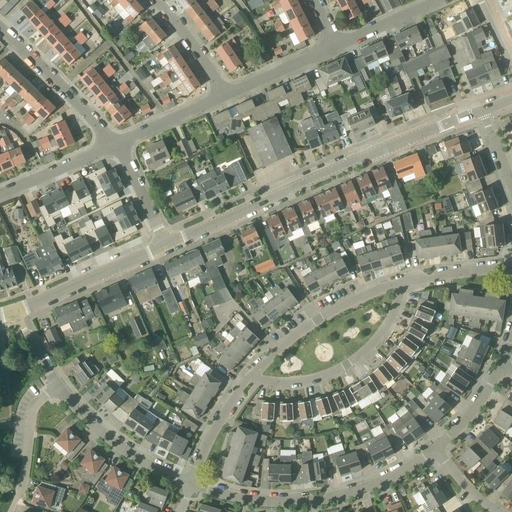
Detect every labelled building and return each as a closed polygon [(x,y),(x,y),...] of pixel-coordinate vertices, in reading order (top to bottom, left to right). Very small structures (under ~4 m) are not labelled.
[(10,10),(19,1),(16,0),(11,0),(5,6),(10,10)] [(52,0),(46,6),(40,11),(29,21),(37,30),(48,20),(44,14),(49,10),(55,4),(52,0)] [(119,14),(125,9),(135,0),(134,0),(114,0),(110,4),(119,14)] [(125,20),(128,24),(144,10),(135,0),(125,9),(130,15),(125,20)] [(185,11),(196,3),(193,0),(177,0),(185,11)] [(210,9),(216,4),(213,0),(212,0),(207,5),(210,9)] [(254,0),(249,2),(252,9),(263,4),(261,0),(254,0)] [(278,16),(285,12),(299,5),(296,0),(283,0),(272,5),(278,16)] [(342,11),(355,4),(353,0),(336,0),(342,11)] [(29,21),(40,11),(32,2),(21,12),(29,21)] [(193,21),(204,13),(196,3),(185,11),(193,21)] [(96,10),(94,12),(99,18),(108,9),(104,4),(96,10)] [(210,9),(213,12),(219,8),(217,5),(216,4),(210,9)] [(348,22),(361,15),(355,4),(342,11),(348,22)] [(290,23),(304,15),(299,5),(285,12),(290,23)] [(456,22),(457,24),(461,22),(466,31),(480,25),(472,9),(454,18),(454,20),(453,20),(454,23),(456,22)] [(201,32),(212,23),(204,13),(193,21),(201,32)] [(233,17),(239,25),(244,21),(238,13),(233,17)] [(62,24),(68,18),(65,15),(59,20),(62,24)] [(295,33),(309,26),(304,15),(290,23),(295,33)] [(68,18),(62,24),(65,27),(71,22),(68,18)] [(149,36),(159,28),(151,18),(135,31),(138,36),(144,31),(149,36)] [(45,39),(57,29),(48,20),(37,30),(45,39)] [(217,30),(212,23),(201,32),(210,42),(226,30),(223,25),(217,30)] [(309,26),(295,33),(300,43),(314,36),(309,26)] [(405,32),(412,46),(423,41),(417,27),(405,32)] [(143,41),(151,51),(167,37),(159,28),(149,36),(143,41)] [(485,36),(481,28),(471,32),(475,41),(485,36)] [(53,48),(65,38),(57,29),(45,39),(53,48)] [(394,37),(400,50),(400,51),(401,51),(412,46),(405,32),(394,37)] [(78,42),(84,36),(81,33),(75,38),(78,42)] [(472,88),(491,81),(480,56),(471,33),(461,37),(474,70),(466,73),(472,88)] [(84,36),(78,42),(81,45),(87,40),(84,36)] [(425,39),(430,50),(436,48),(431,37),(425,39)] [(62,57),(73,47),(65,38),(53,48),(62,57)] [(121,38),(115,43),(120,48),(125,43),(121,38)] [(234,54),(230,48),(236,43),(233,39),(216,51),(223,62),(234,54)] [(377,61),(388,56),(389,56),(388,56),(382,42),(371,47),(377,61)] [(447,58),(451,57),(445,44),(444,45),(436,48),(426,53),(431,64),(432,64),(436,73),(437,72),(450,68),(448,64),(450,64),(447,58)] [(169,63),(180,56),(173,46),(153,59),(156,64),(165,57),(169,63)] [(73,47),(62,57),(70,66),(81,56),(73,47)] [(366,66),(377,61),(371,47),(360,52),(362,57),(366,66)] [(400,50),(394,53),(400,65),(406,62),(401,51),(400,51),(400,50)] [(490,52),(480,56),(491,81),(500,77),(490,52)] [(128,62),(134,58),(130,53),(124,58),(128,62)] [(389,56),(388,56),(390,60),(393,68),(400,65),(394,53),(388,56),(389,56)] [(401,65),(403,70),(405,69),(410,80),(418,76),(416,71),(431,64),(426,53),(401,65)] [(231,73),(242,66),(234,54),(223,62),(231,73)] [(263,62),(270,58),(268,54),(261,57),(263,62)] [(169,63),(176,74),(187,66),(180,56),(169,63)] [(362,57),(354,60),(355,63),(359,71),(360,71),(367,68),(366,66),(362,57)] [(4,58),(0,62),(0,79),(2,78),(12,67),(4,58)] [(365,86),(359,71),(355,63),(347,66),(344,59),(331,65),(338,82),(351,76),(357,90),(365,86)] [(106,74),(112,69),(109,65),(103,70),(106,74)] [(327,87),(338,82),(331,65),(319,70),(322,77),(315,81),(320,93),(328,89),(327,87)] [(401,65),(392,69),(394,74),(403,70),(401,65)] [(183,84),(194,76),(187,66),(176,74),(170,78),(159,85),(161,89),(172,82),(173,83),(179,79),(183,84)] [(2,78),(11,86),(21,75),(12,67),(2,78)] [(441,82),(440,82),(439,78),(430,81),(432,85),(422,89),(427,105),(447,97),(444,87),(456,83),(450,67),(450,68),(437,72),(441,82)] [(140,68),(135,72),(139,77),(144,73),(140,68)] [(367,68),(360,71),(365,82),(372,79),(367,68)] [(89,88),(100,79),(92,69),(81,79),(89,88)] [(115,72),(112,69),(106,74),(109,78),(115,72)] [(398,83),(397,83),(392,69),(386,72),(403,114),(416,109),(414,103),(420,101),(413,88),(408,90),(409,94),(402,97),(401,95),(402,93),(398,83)] [(391,119),(403,114),(386,72),(380,75),(386,88),(390,97),(392,98),(393,100),(385,103),(391,119)] [(159,85),(170,78),(166,73),(151,83),(154,88),(159,85)] [(14,100),(19,94),(30,84),(21,75),(11,86),(16,91),(11,96),(14,100)] [(183,84),(190,94),(201,87),(194,76),(183,84)] [(293,92),(286,95),(288,99),(291,107),(304,102),(301,94),(312,89),(306,76),(289,83),(293,92)] [(108,88),(103,83),(100,79),(89,88),(96,97),(108,88)] [(133,82),(127,87),(128,87),(104,107),(112,116),(123,106),(120,102),(126,98),(124,96),(131,91),(136,86),(133,82)] [(24,99),(28,103),(38,92),(30,84),(19,94),(14,100),(8,106),(12,109),(18,103),(19,104),(24,99)] [(117,87),(111,92),(108,88),(96,97),(104,107),(128,87),(127,87),(125,84),(118,89),(117,87)] [(262,105),(268,118),(281,112),(277,104),(288,99),(286,95),(282,87),(265,94),(269,102),(262,105)] [(28,103),(36,111),(47,101),(38,92),(28,103)] [(171,102),(168,97),(167,94),(161,98),(162,100),(164,105),(171,102)] [(8,106),(14,100),(11,96),(5,102),(8,106)] [(313,99),(306,102),(311,116),(318,113),(313,99)] [(268,118),(262,105),(255,108),(252,100),(235,107),(239,115),(241,120),(252,115),(255,123),(268,118)] [(36,111),(45,120),(56,109),(47,101),(36,111)] [(358,115),(364,130),(375,125),(373,120),(379,118),(372,103),(364,107),(364,112),(358,115)] [(131,116),(123,106),(112,116),(120,125),(131,116)] [(241,120),(239,115),(232,118),(228,110),(211,118),(217,131),(228,126),(232,134),(244,128),(241,120)] [(25,122),(31,116),(28,113),(22,119),(25,122)] [(364,130),(358,115),(351,117),(348,113),(339,117),(346,132),(351,130),(353,135),(364,130)] [(311,118),(322,145),(339,138),(330,114),(327,115),(326,115),(320,118),(320,117),(319,118),(313,121),(313,120),(312,120),(313,121),(312,121),(311,118)] [(31,116),(25,122),(29,126),(35,120),(31,116)] [(275,118),(248,130),(264,167),(292,155),(275,118)] [(322,145),(311,118),(300,123),(310,149),(322,145)] [(56,139),(69,133),(64,121),(51,128),(56,139)] [(59,145),(61,150),(74,144),(69,133),(56,139),(49,142),(41,145),(43,150),(51,146),(52,148),(59,145)] [(26,146),(17,150),(15,151),(12,144),(11,145),(7,137),(3,139),(15,167),(26,162),(26,161),(31,159),(26,146)] [(455,158),(466,154),(472,152),(471,151),(473,151),(470,145),(469,146),(468,141),(460,144),(458,138),(444,144),(446,150),(451,148),(455,158)] [(4,155),(0,156),(0,162),(3,171),(15,167),(3,139),(0,139),(0,143),(2,148),(1,149),(4,155)] [(192,155),(189,150),(185,141),(178,144),(184,159),(192,155)] [(169,158),(167,151),(162,142),(148,149),(150,153),(144,155),(144,157),(145,160),(147,161),(151,170),(163,165),(161,161),(169,158)] [(208,158),(205,152),(199,155),(202,160),(208,158)] [(416,178),(425,175),(417,154),(393,164),(399,179),(414,173),(416,178)] [(462,163),(466,173),(484,166),(481,160),(480,160),(479,156),(468,160),(466,154),(455,158),(457,164),(462,163)] [(187,162),(179,166),(182,174),(190,170),(187,162)] [(216,179),(222,193),(230,189),(247,181),(239,162),(228,167),(229,169),(222,172),(223,176),(217,178),(216,179)] [(486,172),(484,166),(466,173),(469,183),(465,185),(467,191),(478,186),(476,181),(486,177),(485,172),(486,172)] [(105,167),(85,177),(88,184),(94,181),(98,190),(102,188),(119,179),(115,170),(107,173),(105,167)] [(390,197),(393,202),(402,198),(394,175),(388,178),(383,167),(372,172),(377,183),(381,193),(383,196),(384,199),(390,197)] [(209,174),(196,180),(197,182),(199,187),(196,188),(202,202),(207,199),(222,193),(216,179),(217,178),(214,171),(209,174)] [(377,199),(383,196),(381,193),(377,183),(372,185),(367,175),(356,179),(361,190),(365,200),(366,200),(376,195),(377,199)] [(75,191),(70,193),(78,210),(85,207),(83,204),(92,200),(82,178),(72,183),(75,191)] [(106,196),(96,201),(100,208),(120,199),(117,193),(124,189),(119,179),(102,188),(106,196)] [(340,186),(345,197),(349,207),(350,207),(360,202),(361,206),(367,203),(366,200),(365,200),(361,190),(356,192),(351,182),(340,186)] [(202,202),(196,188),(190,190),(189,186),(183,189),(184,192),(171,198),(178,213),(196,204),(202,202)] [(469,208),(478,205),(496,198),(493,192),(492,193),(491,188),(480,192),(478,186),(467,191),(463,192),(469,208)] [(61,189),(51,193),(60,210),(68,206),(73,216),(80,213),(78,210),(70,193),(68,190),(63,192),(61,189)] [(344,209),(345,213),(352,210),(350,207),(349,207),(345,197),(340,199),(335,189),(325,193),(334,214),(344,209)] [(45,205),(40,208),(49,228),(56,225),(53,218),(61,214),(60,210),(51,193),(41,198),(45,205)] [(324,218),(334,214),(325,193),(314,198),(319,209),(314,211),(318,221),(319,225),(325,222),(324,218)] [(477,217),(479,222),(491,219),(488,213),(498,209),(497,205),(498,204),(496,198),(478,205),(481,215),(477,217)] [(303,216),(298,218),(302,228),(303,232),(309,229),(312,230),(317,227),(319,225),(318,221),(314,211),(309,200),(298,205),(303,216)] [(42,213),(40,210),(36,201),(26,205),(32,218),(42,213)] [(121,201),(101,211),(104,218),(114,213),(118,221),(136,213),(131,203),(124,207),(121,201)] [(454,213),(451,206),(443,208),(444,215),(454,213)] [(286,235),(287,239),(293,236),(292,233),(302,228),(298,218),(293,207),(282,212),(287,223),(282,225),(286,235)] [(22,210),(14,210),(14,220),(23,220),(22,210)] [(402,215),(406,231),(414,229),(410,212),(402,215)] [(118,232),(112,235),(116,242),(138,231),(135,226),(140,223),(136,213),(118,221),(114,223),(118,232)] [(276,240),(286,235),(282,225),(277,214),(266,219),(271,230),(265,232),(274,252),(280,249),(276,240)] [(395,234),(403,232),(399,217),(392,220),(395,234)] [(481,238),(482,238),(505,235),(504,229),(503,229),(502,224),(491,226),(491,219),(479,222),(481,238)] [(91,220),(85,223),(86,227),(94,243),(99,241),(103,248),(113,243),(105,226),(96,230),(91,220)] [(263,246),(260,240),(253,225),(240,231),(246,246),(242,248),(247,260),(252,258),(249,252),(263,246)] [(83,237),(74,241),(82,258),(93,253),(89,246),(94,243),(86,227),(79,230),(83,237)] [(461,253),(458,235),(453,236),(452,227),(446,228),(450,256),(455,256),(455,254),(461,253)] [(446,257),(450,256),(446,228),(441,229),(442,236),(437,237),(439,256),(445,256),(446,257)] [(439,256),(437,237),(431,238),(430,230),(425,231),(429,259),(434,259),(434,257),(439,256)] [(53,243),(55,241),(54,238),(51,233),(50,231),(39,237),(44,247),(43,247),(51,264),(49,265),(52,272),(64,267),(57,252),(53,243)] [(424,260),(429,259),(425,231),(420,232),(421,240),(415,241),(418,260),(424,259),(424,260)] [(61,235),(54,238),(55,241),(63,258),(69,255),(72,263),(82,258),(74,241),(72,236),(64,240),(61,235)] [(483,252),(495,250),(498,250),(498,247),(505,246),(504,242),(506,242),(505,235),(482,238),(483,252)] [(203,247),(209,261),(210,263),(205,265),(209,273),(217,292),(219,291),(226,288),(225,286),(217,268),(223,265),(219,257),(225,254),(219,240),(203,247)] [(388,248),(389,248),(386,240),(381,242),(383,250),(378,251),(383,269),(394,266),(388,248)] [(305,255),(312,252),(309,244),(304,246),(302,250),(305,255)] [(383,269),(378,251),(373,253),(370,245),(365,247),(367,255),(373,272),(383,269)] [(399,245),(389,248),(388,248),(394,266),(404,263),(399,245)] [(16,246),(5,249),(10,265),(21,261),(16,246)] [(51,264),(43,247),(35,251),(39,261),(35,263),(42,278),(52,272),(49,265),(51,264)] [(355,250),(357,258),(362,276),(373,272),(367,255),(365,247),(355,250)] [(199,277),(209,273),(205,265),(198,249),(188,253),(199,277)] [(328,256),(332,263),(340,280),(350,275),(348,270),(353,267),(347,255),(341,259),(339,255),(339,254),(334,252),(334,253),(328,256)] [(189,282),(199,277),(188,253),(178,258),(185,273),(189,282)] [(327,266),(322,268),(330,285),(340,280),(332,263),(328,256),(323,259),(327,266)] [(185,273),(178,258),(164,264),(170,279),(174,288),(185,283),(181,274),(185,273)] [(18,285),(14,275),(12,268),(2,272),(1,268),(4,267),(1,259),(0,259),(0,273),(5,290),(18,285)] [(265,272),(276,267),(273,262),(262,267),(265,272)] [(308,266),(312,273),(321,290),(330,285),(322,268),(317,271),(313,264),(308,266)] [(158,284),(152,269),(140,274),(151,299),(161,295),(162,295),(161,293),(158,284)] [(311,295),(321,290),(312,273),(302,278),(311,295)] [(141,304),(151,299),(140,274),(129,280),(135,294),(136,294),(141,305),(141,304)] [(240,282),(233,285),(236,293),(244,290),(240,282)] [(300,295),(293,283),(282,291),(277,285),(273,288),(278,294),(278,295),(289,309),(298,303),(295,299),(300,295)] [(123,306),(127,304),(118,284),(95,294),(101,309),(120,301),(123,306)] [(226,303),(233,299),(226,288),(219,291),(226,303)] [(274,298),(269,301),(280,316),(289,309),(278,295),(278,294),(273,288),(269,291),(274,298)] [(463,316),(466,290),(459,289),(458,295),(452,294),(448,325),(453,325),(454,320),(453,320),(453,315),(463,316)] [(472,297),(473,291),(466,290),(463,316),(472,318),(471,322),(469,322),(469,328),(474,328),(479,298),(472,297)] [(489,320),(492,294),(485,293),(485,299),(479,298),(474,328),(480,329),(481,324),(479,323),(479,319),(489,320)] [(499,301),(499,295),(492,294),(489,320),(498,321),(497,326),(496,326),(495,331),(501,332),(505,302),(499,301)] [(208,309),(209,308),(215,306),(210,295),(203,298),(208,309)] [(263,329),(272,322),(261,308),(260,308),(256,302),(253,298),(247,303),(252,309),(255,310),(256,311),(252,314),(263,329)] [(260,298),(256,302),(260,308),(261,308),(272,322),(280,316),(269,301),(265,304),(260,298)] [(434,303),(427,301),(419,299),(416,311),(417,311),(415,316),(415,317),(431,323),(436,311),(432,310),(434,303)] [(84,317),(93,313),(95,317),(100,315),(96,307),(91,310),(87,300),(78,304),(77,302),(71,305),(77,320),(84,317)] [(181,311),(180,310),(177,301),(176,302),(170,304),(173,313),(174,313),(174,314),(181,311)] [(185,302),(179,304),(184,315),(189,313),(185,302)] [(75,320),(77,320),(71,305),(52,313),(59,328),(69,323),(74,333),(80,331),(75,320)] [(422,341),(422,340),(428,331),(430,332),(434,324),(431,323),(415,317),(415,316),(413,315),(409,327),(410,327),(407,332),(422,341)] [(211,318),(201,322),(204,329),(214,325),(211,318)] [(238,335),(252,348),(259,340),(246,327),(242,331),(236,326),(232,330),(238,335)] [(51,344),(60,340),(54,328),(46,331),(51,344)] [(235,339),(231,343),(244,356),(252,348),(238,335),(232,330),(229,334),(235,339)] [(411,358),(412,357),(418,348),(420,350),(425,342),(422,340),(422,341),(407,332),(406,331),(400,342),(401,343),(398,347),(397,347),(411,358)] [(479,341),(481,335),(470,331),(467,336),(472,338),(468,348),(484,356),(489,346),(479,341)] [(209,342),(207,336),(205,333),(193,338),(197,347),(209,342)] [(227,340),(223,344),(221,342),(218,346),(223,351),(224,351),(237,364),(244,356),(231,343),(227,340)] [(164,342),(155,346),(157,352),(167,348),(164,342)] [(442,345),(439,352),(451,356),(453,350),(442,345)] [(223,351),(218,346),(214,350),(220,355),(216,359),(230,372),(237,364),(224,351),(223,351)] [(399,373),(399,372),(407,364),(408,366),(414,359),(412,357),(411,358),(397,347),(398,347),(396,346),(389,355),(390,357),(386,360),(386,361),(399,373)] [(480,366),(484,356),(468,348),(463,358),(458,356),(456,361),(467,367),(469,361),(480,366)] [(83,355),(80,356),(73,362),(76,367),(73,369),(79,376),(77,378),(82,385),(95,375),(100,371),(96,365),(91,369),(84,361),(86,360),(83,355)] [(378,369),(373,372),(373,373),(384,386),(393,379),(395,381),(401,374),(399,372),(399,373),(386,361),(386,360),(385,359),(377,368),(378,369)] [(458,368),(451,377),(466,388),(472,378),(463,372),(467,367),(456,361),(453,365),(458,368)] [(359,383),(368,397),(378,391),(379,393),(386,388),(384,386),(373,373),(373,372),(372,371),(363,379),(364,380),(359,383)] [(134,373),(132,381),(138,383),(140,375),(134,373)] [(221,383),(210,376),(205,373),(202,378),(195,373),(192,378),(216,393),(219,389),(217,388),(221,383)] [(101,406),(102,406),(120,387),(106,374),(95,384),(100,389),(94,397),(102,405),(101,406)] [(440,383),(437,388),(447,396),(451,390),(460,397),(466,388),(451,377),(446,374),(440,383)] [(213,397),(216,393),(192,378),(189,382),(196,386),(193,391),(209,402),(212,397),(213,397)] [(0,401),(9,400),(7,382),(7,383),(0,383),(0,401)] [(358,404),(368,397),(359,383),(354,386),(353,384),(342,390),(343,391),(344,391),(349,403),(356,400),(358,404)] [(447,396),(437,388),(433,384),(429,387),(434,391),(426,399),(430,403),(443,416),(451,408),(443,400),(447,396)] [(128,395),(120,387),(102,406),(103,405),(111,414),(118,406),(124,411),(133,399),(128,395)] [(190,396),(183,392),(180,389),(177,393),(181,395),(180,396),(204,411),(207,407),(206,407),(209,402),(193,391),(190,396)] [(326,396),(327,398),(327,397),(332,414),(333,417),(341,414),(340,412),(350,407),(349,404),(349,403),(344,391),(343,391),(338,394),(338,392),(326,396)] [(159,392),(155,398),(162,402),(166,397),(159,392)] [(511,410),(511,392),(511,395),(509,394),(503,404),(511,410)] [(202,415),(204,411),(180,396),(177,400),(185,405),(182,410),(197,420),(201,415),(202,415)] [(313,419),(313,422),(322,420),(321,417),(332,414),(327,397),(327,398),(322,399),(321,398),(309,400),(309,402),(310,402),(313,419)] [(134,431),(144,416),(148,411),(139,404),(133,399),(124,411),(130,416),(124,424),(134,431)] [(275,404),(274,404),(269,403),(269,402),(257,399),(254,415),(261,416),(261,420),(273,421),(273,417),(274,417),(275,404)] [(314,425),(313,422),(313,419),(310,402),(309,402),(304,403),(304,401),(292,402),(292,404),(293,421),(293,424),(301,423),(307,426),(314,425)] [(274,402),(274,404),(275,404),(274,417),(281,418),(281,422),(293,421),(292,404),(287,404),(287,403),(274,402)] [(418,407),(415,411),(423,421),(427,416),(435,424),(443,416),(430,403),(423,411),(418,407)] [(511,410),(503,404),(496,415),(497,416),(493,423),(507,431),(511,422),(511,410)] [(409,412),(400,418),(416,440),(425,433),(418,424),(423,421),(415,411),(411,407),(407,410),(409,412)] [(154,423),(144,416),(133,432),(134,431),(144,438),(150,430),(156,434),(164,421),(158,417),(154,423)] [(386,426),(387,428),(395,441),(400,438),(407,447),(416,440),(400,418),(391,424),(390,423),(386,426)] [(198,427),(190,421),(186,419),(182,425),(194,433),(198,427)] [(168,452),(169,453),(177,435),(167,430),(170,424),(164,421),(156,434),(163,437),(158,446),(169,451),(168,452)] [(365,422),(354,426),(356,432),(367,428),(365,422)] [(267,437),(245,429),(238,427),(236,433),(231,432),(228,438),(253,446),(256,438),(261,439),(260,440),(266,442),(267,437)] [(384,433),(374,438),(385,459),(395,454),(390,444),(395,441),(387,428),(382,430),(384,433)] [(74,433),(72,431),(71,430),(70,431),(67,429),(56,442),(69,453),(65,457),(70,461),(82,448),(78,444),(80,440),(75,435),(76,434),(74,433)] [(482,434),(473,443),(492,462),(498,455),(491,448),(499,440),(488,429),(482,435),(482,434)] [(180,457),(188,441),(177,435),(169,453),(169,452),(180,457)] [(251,455),(253,446),(228,438),(226,445),(232,447),(230,453),(259,462),(261,457),(255,455),(255,457),(251,455)] [(385,459),(374,438),(359,445),(364,457),(370,454),(375,464),(385,459)] [(486,468),(486,467),(492,462),(473,443),(464,452),(465,452),(459,458),(471,469),(479,461),(486,468)] [(356,453),(346,456),(351,473),(362,470),(358,459),(364,457),(359,445),(354,447),(356,453)] [(102,464),(103,462),(105,460),(100,457),(101,456),(96,452),(95,453),(91,450),(80,464),(88,470),(84,476),(95,484),(107,468),(102,464)] [(334,454),(329,455),(331,468),(337,466),(341,476),(351,473),(346,456),(344,450),(334,454)] [(296,456),(296,460),(297,473),(298,484),(298,472),(303,472),(305,483),(316,481),(313,463),(311,452),(303,452),(303,455),(296,456)] [(257,468),(259,462),(230,453),(228,458),(222,457),(220,463),(245,471),(248,463),(252,464),(252,466),(257,468)] [(325,468),(331,468),(329,455),(323,456),(324,462),(313,463),(316,481),(327,480),(325,468)] [(291,472),(297,473),(296,460),(296,456),(291,456),(291,457),(280,457),(280,465),(280,483),(291,484),(291,472)] [(268,483),(280,483),(280,465),(269,465),(269,459),(264,459),(262,472),(269,472),(268,483)] [(64,462),(59,467),(64,471),(69,466),(64,462)] [(492,462),(486,467),(491,472),(497,466),(492,462)] [(242,481),(245,471),(220,463),(218,470),(223,472),(221,478),(251,488),(253,482),(247,480),(247,482),(242,481)] [(511,472),(511,467),(508,463),(503,463),(500,466),(499,466),(485,481),(486,482),(485,483),(491,489),(492,488),(493,490),(501,482),(506,487),(511,479),(511,472)] [(101,489),(107,492),(105,496),(107,502),(117,508),(122,500),(132,483),(126,480),(128,478),(129,476),(124,473),(125,471),(119,468),(119,470),(114,467),(101,489)] [(511,479),(506,487),(502,494),(503,495),(503,496),(509,501),(510,500),(511,501),(511,500),(511,479)] [(66,489),(56,486),(44,483),(43,488),(38,487),(36,492),(35,492),(33,498),(34,498),(33,503),(49,509),(52,501),(61,504),(66,489)] [(420,492),(425,502),(441,492),(435,483),(426,488),(423,483),(412,490),(415,495),(420,492)] [(81,484),(78,493),(87,495),(90,486),(81,484)] [(169,493),(150,485),(146,494),(152,496),(148,506),(139,503),(162,511),(161,511),(163,506),(165,501),(169,503),(169,502),(167,501),(170,493),(169,493)] [(441,492),(425,502),(421,505),(425,511),(440,511),(438,508),(447,502),(441,492)] [(161,511),(162,511),(139,503),(136,511),(137,511),(159,511),(161,511)]
